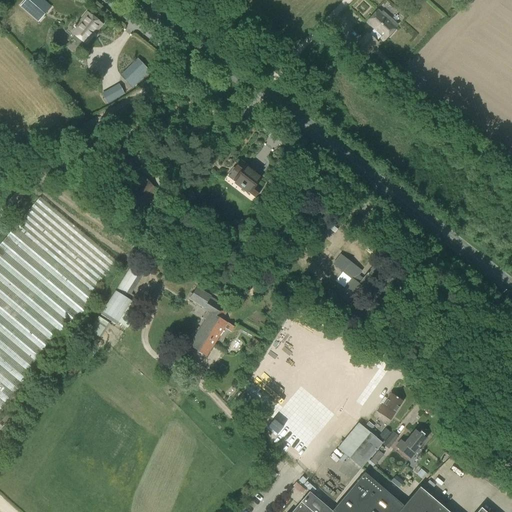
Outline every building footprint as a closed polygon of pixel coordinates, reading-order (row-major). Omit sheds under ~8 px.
[(41,0),(26,0),(20,7),(37,22),(50,8),(41,0)] [(388,17),(387,18),(380,13),(378,11),(367,23),(375,30),(370,37),(367,35),(359,44),(368,52),(377,43),(375,42),(379,37),(383,40),(387,36),(388,37),(395,30),(393,29),(397,25),(388,17)] [(87,12),(72,31),(75,33),(73,35),(82,42),(84,41),(87,43),(102,24),(87,12)] [(363,58),(368,53),(359,44),(353,50),(363,58)] [(367,59),(360,68),(374,80),(381,72),(367,59)] [(146,68),(145,67),(138,60),(120,76),(128,84),(146,68)] [(119,85),(103,94),(109,104),(125,95),(119,85)] [(130,176),(138,169),(124,154),(116,162),(130,176)] [(235,185),(247,194),(248,193),(255,198),(260,191),(255,187),(261,178),(240,163),(234,171),(233,170),(228,177),(236,183),(235,185)] [(127,186),(124,189),(128,194),(127,195),(142,212),(160,195),(139,172),(125,185),(127,186)] [(116,262),(38,197),(0,242),(0,411),(96,296),(91,292),(116,262)] [(361,302),(383,273),(373,265),(362,280),(358,276),(362,271),(340,255),(333,265),(351,279),(338,296),(348,303),(353,296),(361,302)] [(143,272),(132,265),(101,313),(126,329),(139,308),(126,300),(143,272)] [(205,319),(189,346),(207,357),(225,328),(228,323),(222,320),(228,311),(215,303),(217,301),(210,297),(211,297),(196,288),(189,300),(202,308),(207,312),(203,318),(205,319)] [(99,318),(90,332),(100,338),(109,325),(99,318)] [(224,329),(231,333),(234,327),(228,324),(224,329)] [(254,339),(249,347),(253,350),(258,342),(254,339)] [(381,405),(377,411),(389,420),(393,413),(394,414),(402,401),(390,393),(387,399),(384,397),(379,404),(381,405)] [(0,449),(8,440),(3,436),(23,412),(15,405),(0,422),(0,449)] [(378,438),(383,443),(391,433),(386,429),(378,438)] [(426,439),(415,430),(404,443),(400,440),(395,447),(410,459),(426,439)] [(383,445),(388,449),(398,437),(392,432),(383,445)] [(349,459),(362,469),(383,444),(370,433),(349,459)] [(511,457),(511,455),(511,440),(510,439),(501,450),(511,457)] [(500,492),(510,479),(461,444),(452,457),(500,492)] [(369,462),(375,466),(383,455),(378,451),(369,462)] [(417,474),(421,478),(426,474),(421,469),(417,474)] [(485,511),(480,507),(476,511),(448,511),(419,487),(403,505),(364,472),(336,505),(331,511),(309,492),(298,505),(291,511),(485,511)]
